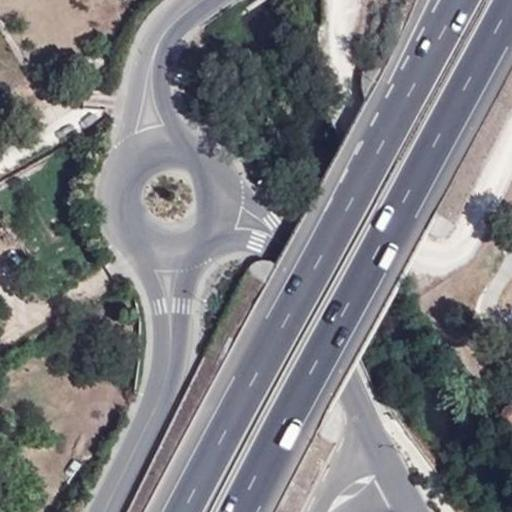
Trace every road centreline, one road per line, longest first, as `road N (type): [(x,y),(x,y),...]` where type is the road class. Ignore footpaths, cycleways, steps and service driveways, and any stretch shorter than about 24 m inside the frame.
road 1 (motorway): [(460,0),(181,511)]
road 2 (motorway): [(237,511),(511,0)]
road 3 (unclassified): [(307,264),(338,358),(389,467)]
road 4 (unclassified): [(102,511),(171,347)]
road 5 (unknown): [(0,342),(81,289),(136,238)]
road 6 (unclassified): [(307,264),(263,198),(220,173)]
